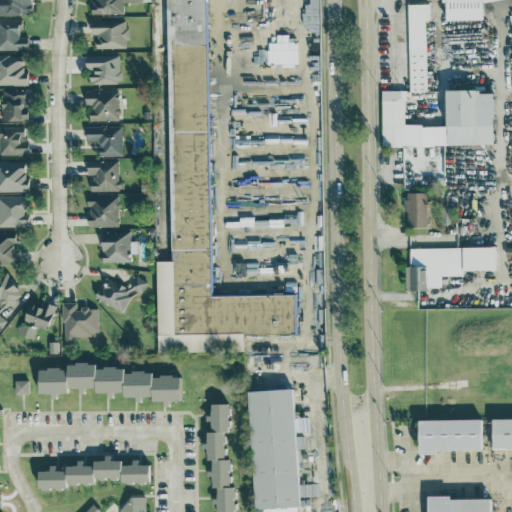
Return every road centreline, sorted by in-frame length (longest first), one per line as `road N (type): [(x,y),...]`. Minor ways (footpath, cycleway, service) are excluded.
road 1 (secondary): [(330,0),(331,253),(352,511)]
road 2 (secondary): [(381,511),(365,0)]
road 3 (residential): [(64,0),(55,53),(57,264)]
